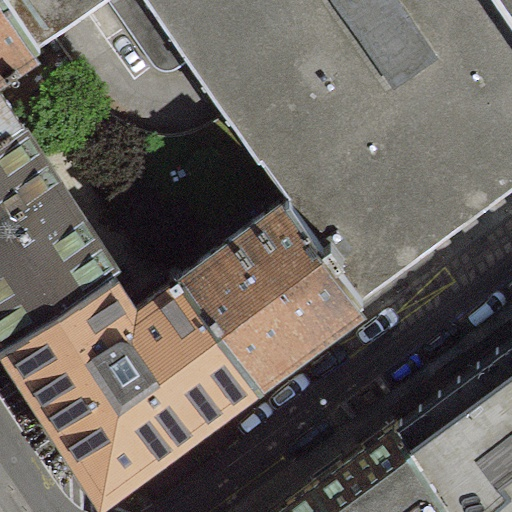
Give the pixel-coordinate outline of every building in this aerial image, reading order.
[(13,0),(0,0),(0,130),(19,118),(0,88),(0,83),(12,75),(5,65),(41,41),(13,0)] [(511,0),(13,0),(41,41),(52,32),(74,18),(101,0),(150,0),(193,59),(209,80),(231,112),(291,195),(364,294),(511,184),(511,0)] [(150,0),(110,0),(155,63),(162,69),(170,71),(179,68),(193,59),(150,0)] [(79,207),(19,118),(0,130),(0,324),(6,334),(111,265),(74,210),(79,207)] [(291,195),(183,272),(258,373),(364,294),(291,195)] [(138,306),(111,265),(6,334),(105,486),(258,373),(183,272),(138,306)] [(459,511),(511,511),(511,335),(398,420),(459,511)] [(459,511),(398,420),(317,480),(340,511),(459,511)] [(340,511),(317,480),(273,511),(340,511)]
